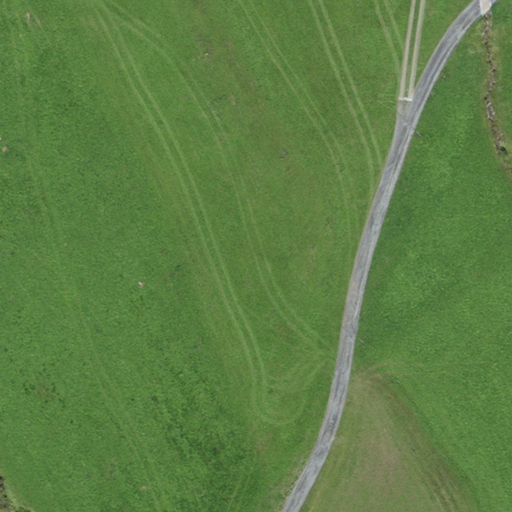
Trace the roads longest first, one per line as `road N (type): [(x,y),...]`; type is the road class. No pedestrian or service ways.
road 1 (track): [(475,0),(420,74),(392,145),(353,275),(334,387),(288,511)]
road 2 (track): [(392,145),(412,0)]
